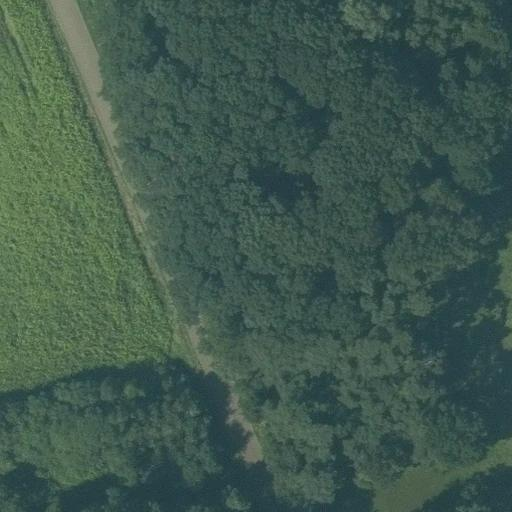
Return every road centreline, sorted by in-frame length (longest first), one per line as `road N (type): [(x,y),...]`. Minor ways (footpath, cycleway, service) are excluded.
road 1 (unclassified): [(63,0),(243,440),(282,511)]
road 2 (track): [(269,490),(194,504),(0,477)]
